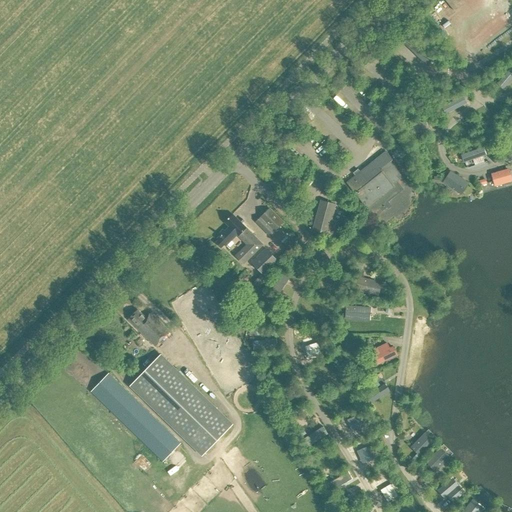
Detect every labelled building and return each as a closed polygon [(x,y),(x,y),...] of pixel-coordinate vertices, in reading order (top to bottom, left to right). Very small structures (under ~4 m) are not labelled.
[(511,66),(500,81),(506,86),(511,78),(511,66)] [(460,98),(442,107),(445,114),(463,105),(460,98)] [(424,130),(421,122),(408,126),(411,135),(424,130)] [(431,139),(425,140),(428,154),(434,153),(431,139)] [(486,155),(484,147),(461,154),(464,162),(486,155)] [(404,190),(397,181),(400,178),(401,176),(390,162),(392,160),(385,152),(348,183),(356,193),(372,214),(379,208),(382,212),(391,205),(389,203),(404,190)] [(511,181),(511,178),(509,168),(491,173),(495,187),(511,181)] [(469,183),(450,170),(442,182),(461,195),(469,183)] [(338,193),(336,202),(344,204),(347,195),(338,193)] [(336,222),(331,220),(336,204),(321,200),(313,230),(328,234),(328,233),(333,234),(336,222)] [(270,237),(284,223),(269,208),(255,222),(270,237)] [(263,245),(255,238),(232,214),(225,221),(230,227),(226,231),(223,230),(220,233),(222,235),(219,238),(226,245),(238,234),(248,243),(235,257),(244,265),(263,245)] [(251,263),(266,278),(270,275),(268,273),(279,263),(266,248),(251,263)] [(283,273),(271,291),(279,296),(290,278),(283,273)] [(341,281),(322,275),(318,288),(337,294),(341,281)] [(265,281),(260,276),(253,283),(258,288),(265,281)] [(382,282),(358,276),(354,290),(379,296),(382,282)] [(371,307),(346,305),(345,319),(370,321),(371,307)] [(147,317),(139,309),(129,320),(155,345),(170,330),(151,312),(147,317)] [(254,350),(278,347),(277,338),(253,341),(254,350)] [(305,346),(305,347),(306,347),(309,357),(308,357),(308,358),(322,354),(318,342),(305,346)] [(374,367),(397,354),(393,346),(369,358),(374,367)] [(232,424),(160,355),(131,385),(203,455),(232,424)] [(319,377),(337,368),(334,361),(315,370),(319,377)] [(91,392),(162,461),(180,443),(109,373),(91,392)] [(376,379),(373,373),(367,377),(370,383),(376,379)] [(385,384),(366,396),(370,403),(389,391),(385,384)] [(328,396),(332,404),(351,396),(347,388),(328,396)] [(361,414),(347,420),(352,431),(361,427),(359,423),(363,421),(361,414)] [(323,426),(303,439),(308,447),(328,434),(323,426)] [(306,434),(303,429),(297,433),(299,438),(306,434)] [(435,442),(425,432),(410,447),(417,453),(421,457),(435,442)] [(368,446),(357,451),(361,459),(372,455),(368,446)] [(450,457),(440,447),(425,462),(436,472),(450,457)] [(417,453),(413,458),(418,463),(422,458),(421,457),(417,453)] [(321,473),(342,461),(337,454),(316,465),(321,473)] [(352,479),(348,472),(328,483),(332,490),(352,479)] [(433,484),(428,479),(424,484),(428,488),(433,484)] [(444,498),(447,495),(453,502),(465,492),(459,485),(455,488),(448,481),(438,490),(444,498)] [(391,484),(390,484),(391,485),(382,490),(381,489),(381,490),(388,502),(398,496),(391,484)] [(479,511),(481,509),(470,501),(461,511),(479,511)] [(413,503),(397,511),(415,511),(417,511),(413,503)]
